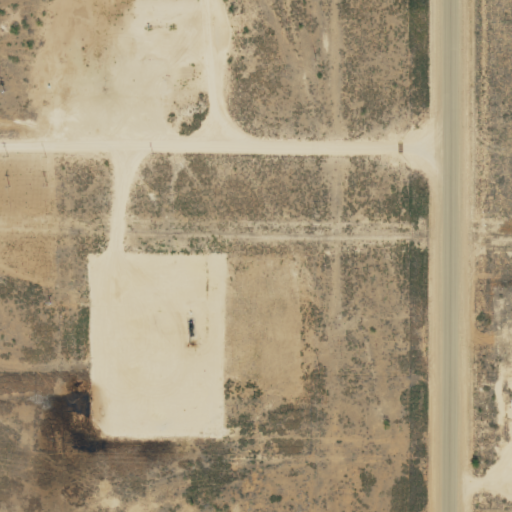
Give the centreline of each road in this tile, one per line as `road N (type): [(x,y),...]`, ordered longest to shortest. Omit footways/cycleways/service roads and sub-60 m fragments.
road 1 (residential): [(448,511),(446,0)]
road 2 (track): [(223,0),(161,116),(0,131)]
road 3 (track): [(445,116),(161,116)]
